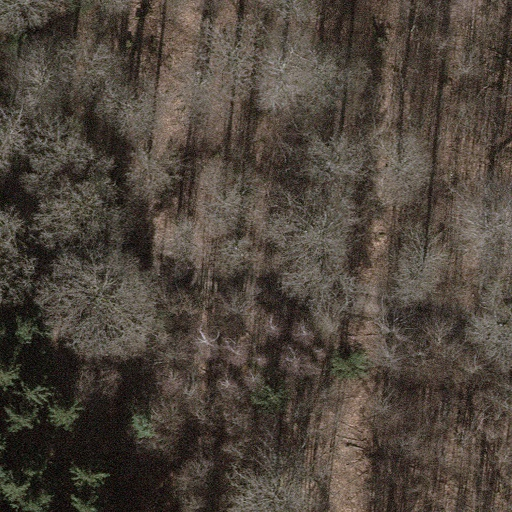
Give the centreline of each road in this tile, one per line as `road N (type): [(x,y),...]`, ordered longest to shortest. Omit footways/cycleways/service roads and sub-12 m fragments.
road 1 (track): [(0,244),(82,265),(342,299),(511,348)]
road 2 (track): [(0,169),(113,269)]
